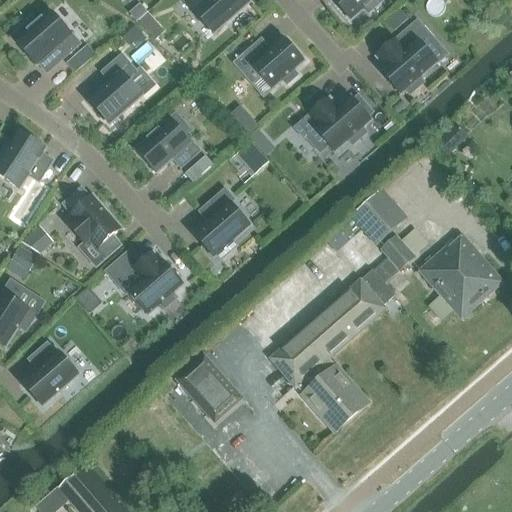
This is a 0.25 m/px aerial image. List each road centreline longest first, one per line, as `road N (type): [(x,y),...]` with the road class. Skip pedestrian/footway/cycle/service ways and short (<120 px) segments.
road 1 (residential): [(166,242),(135,201),(0,85)]
road 2 (tertiary): [(374,511),(511,392)]
